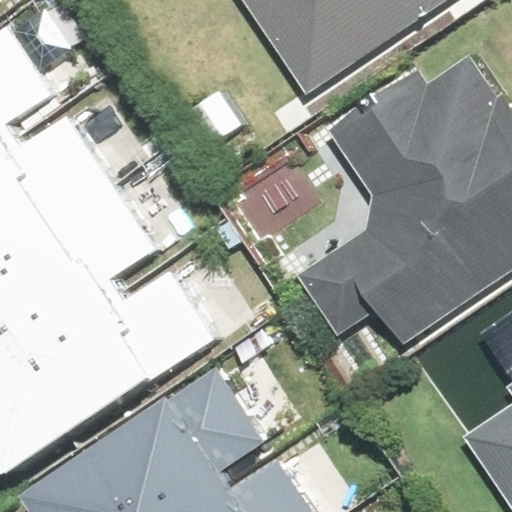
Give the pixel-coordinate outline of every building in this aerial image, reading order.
[(462,0),(274,0),(330,87),(462,0)] [(0,146),(34,124),(27,113),(63,89),(17,19),(0,30),(0,146)] [(511,77),(498,57),(450,90),(438,74),(356,130),(398,190),(387,234),(323,274),(364,337),(398,319),(422,352),(511,289),(511,77)] [(237,94),(202,121),(230,157),(265,128),(237,94)] [(0,256),(121,176),(77,110),(41,134),(34,124),(0,146),(0,256)] [(0,365),(135,275),(129,266),(168,240),(124,174),(121,176),(0,256),(0,365)] [(135,275),(0,365),(0,388),(13,407),(0,415),(0,421),(27,462),(226,330),(179,259),(141,284),(135,275)] [(182,511),(248,468),(241,458),(277,434),(231,364),(48,486),(66,511),(182,511)] [(511,419),(489,435),(511,470),(511,419)] [(329,511),(291,455),(255,479),(248,468),(182,511),(329,511)]
